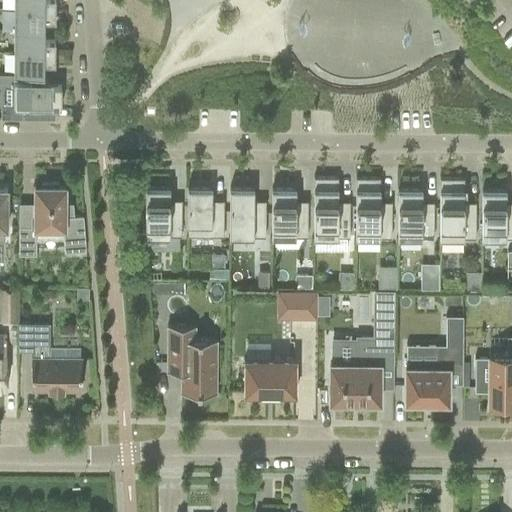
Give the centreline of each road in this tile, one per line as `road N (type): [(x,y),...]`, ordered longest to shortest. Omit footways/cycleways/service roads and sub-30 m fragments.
road 1 (residential): [(511,147),(98,143)]
road 2 (residential): [(125,455),(511,449)]
road 3 (residential): [(98,143),(87,0)]
road 4 (residential): [(125,455),(0,455)]
